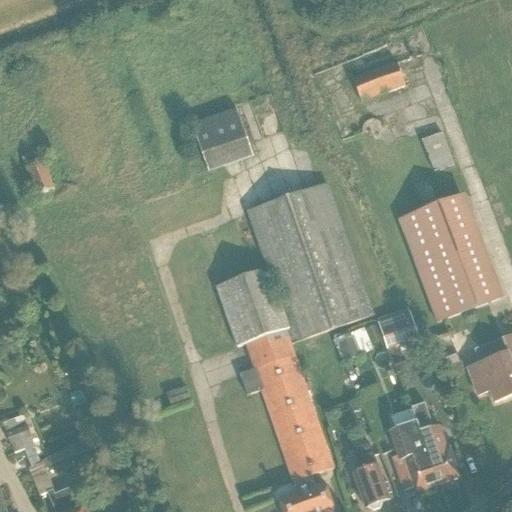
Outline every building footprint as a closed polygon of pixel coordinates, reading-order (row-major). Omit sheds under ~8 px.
[(361,103),(405,86),(398,65),(353,81),(361,103)] [(209,172),(254,156),(238,110),(193,126),(209,172)] [(455,166),(442,134),(422,141),(435,174),(455,166)] [(37,197),(54,190),(40,153),(23,159),(37,197)] [(288,346),(291,345),(374,316),(328,186),(248,214),(282,310),(276,312),(288,346)] [(400,223),(438,324),(496,302),(459,201),(400,223)] [(294,484),(297,493),(293,494),(294,496),(279,501),(282,511),(334,511),(325,485),(316,488),(312,478),(334,470),(291,345),(288,346),(276,312),(262,273),(217,289),(238,349),(246,346),(255,371),(240,376),(247,397),(262,392),(294,484)] [(388,352),(420,341),(409,310),(382,319),(383,322),(378,324),(388,352)] [(464,315),(463,318),(465,323),(467,325),(478,320),(479,317),(477,313),(474,311),(464,315)] [(354,359),(346,337),(334,341),(343,363),(354,359)] [(490,393),(495,404),(511,398),(511,338),(475,353),(480,366),(468,370),(478,397),(490,393)] [(190,401),(187,389),(167,395),(171,407),(190,401)] [(425,405),(412,409),(415,418),(418,426),(420,432),(423,441),(423,443),(438,487),(460,479),(449,445),(440,448),(433,427),(425,405)] [(15,455),(35,448),(23,417),(3,425),(15,455)] [(129,447),(141,441),(133,422),(121,428),(129,447)] [(404,430),(391,435),(400,462),(395,464),(405,493),(415,490),(416,494),(438,487),(423,443),(423,441),(420,432),(418,426),(404,430)] [(44,472),(100,447),(97,440),(39,464),(40,465),(29,469),(40,497),(48,494),(55,511),(88,511),(85,505),(81,507),(73,488),(55,496),(44,472)] [(381,505),(390,501),(377,467),(370,445),(353,451),(357,462),(361,473),(354,475),(366,510),(369,509),(372,511),(374,511),(380,510),(380,509),(381,505)]
